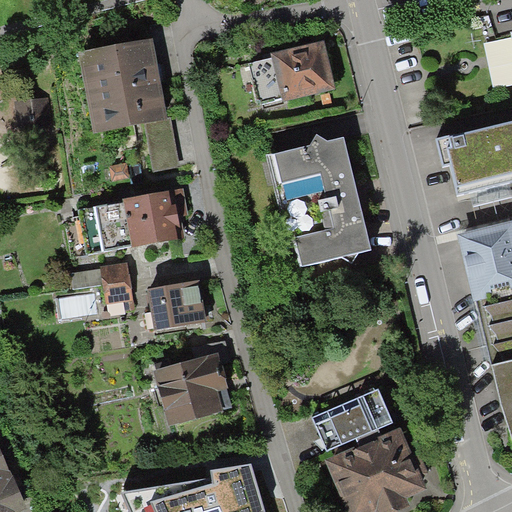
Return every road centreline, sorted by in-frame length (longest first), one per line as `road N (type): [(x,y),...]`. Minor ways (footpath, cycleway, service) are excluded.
road 1 (residential): [(486,511),(361,0)]
road 2 (residential): [(185,22),(213,202),(295,511)]
road 3 (residential): [(185,22),(350,0)]
